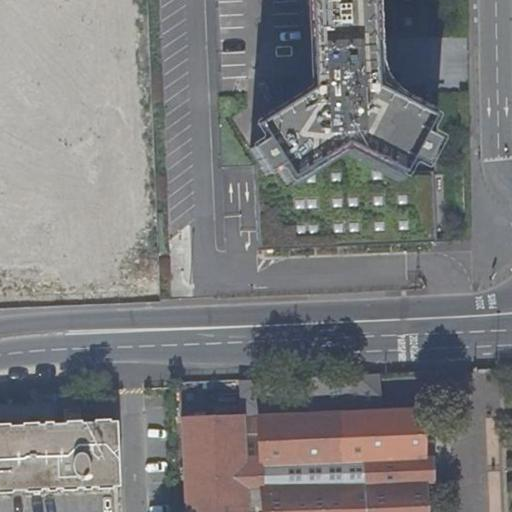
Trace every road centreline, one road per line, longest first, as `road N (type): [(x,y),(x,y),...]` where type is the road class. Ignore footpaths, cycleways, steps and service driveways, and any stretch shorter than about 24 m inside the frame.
road 1 (primary): [(511,294),(392,309),(0,330)]
road 2 (primary): [(0,359),(511,326)]
road 3 (secondary): [(500,0),(511,172)]
